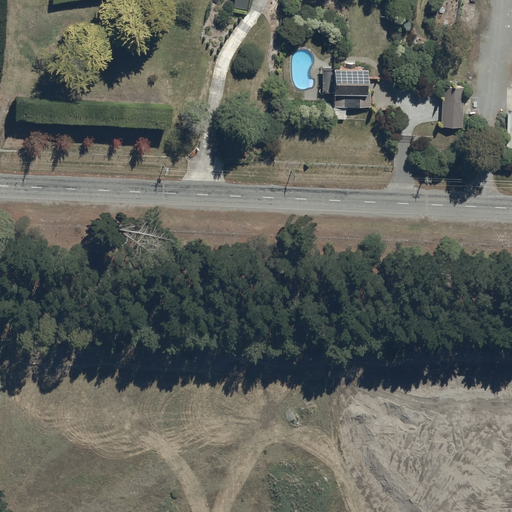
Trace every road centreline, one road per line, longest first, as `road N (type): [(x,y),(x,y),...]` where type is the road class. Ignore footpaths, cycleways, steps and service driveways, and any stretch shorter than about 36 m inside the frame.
road 1 (unclassified): [(0,184),(511,205)]
road 2 (track): [(479,204),(503,0)]
